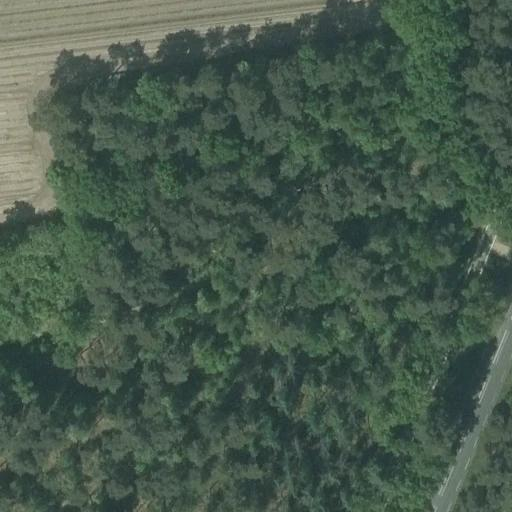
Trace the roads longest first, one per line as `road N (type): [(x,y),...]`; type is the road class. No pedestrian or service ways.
road 1 (track): [(0,339),(219,275),(410,246),(472,223),(475,202),(400,0)]
road 2 (primary): [(432,511),(511,318)]
